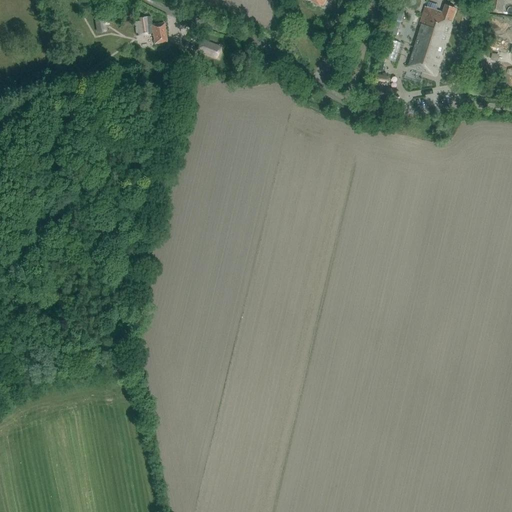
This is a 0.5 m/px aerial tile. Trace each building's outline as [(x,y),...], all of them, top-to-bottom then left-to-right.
[(504,0),(492,0),(491,8),(502,10),(504,0)] [(407,66),(436,75),(452,26),(456,8),(445,5),(442,12),(425,7),(419,24),(420,24),(407,66)] [(399,10),(391,35),(396,37),(404,12),(399,10)] [(108,15),(94,18),(96,27),(105,25),(109,24),(108,15)] [(135,23),(137,36),(153,33),(155,43),(167,41),(164,23),(152,25),(150,16),(139,18),(139,22),(135,23)] [(391,39),(385,57),(395,60),(401,42),(391,39)] [(201,41),(198,50),(216,57),(219,47),(201,41)] [(106,54),(124,53),(123,42),(105,43),(106,54)] [(183,59),(178,58),(174,71),(180,72),(183,59)] [(386,74),(389,60),(384,59),(381,73),(386,74)] [(97,72),(79,73),(80,83),(98,82),(97,72)] [(373,97),(393,100),(395,90),(382,88),(383,84),(387,85),(389,77),(377,75),(375,83),(378,83),(378,87),(375,87),(373,97)]
